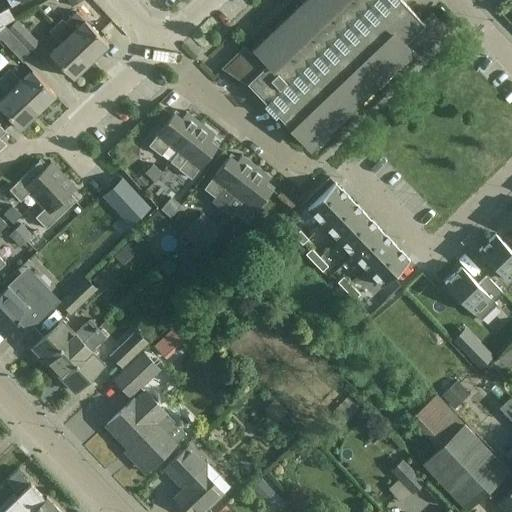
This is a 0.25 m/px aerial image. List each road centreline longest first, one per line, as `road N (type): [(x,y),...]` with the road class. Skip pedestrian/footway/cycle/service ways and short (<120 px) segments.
road 1 (residential): [(511,177),(429,254),(348,169)]
road 2 (residential): [(163,42),(304,178)]
road 3 (residential): [(122,511),(0,386)]
road 4 (residential): [(59,140),(163,42)]
